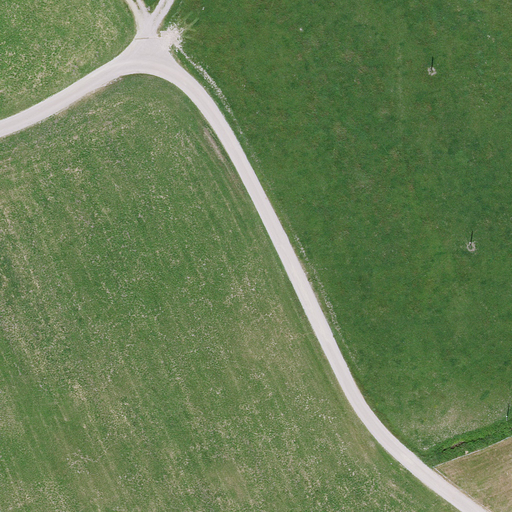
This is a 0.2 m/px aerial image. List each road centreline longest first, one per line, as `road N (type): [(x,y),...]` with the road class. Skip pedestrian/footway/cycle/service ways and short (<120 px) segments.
road 1 (track): [(144,47),(195,86),(360,404),(400,455)]
road 2 (track): [(0,127),(86,92),(144,47)]
